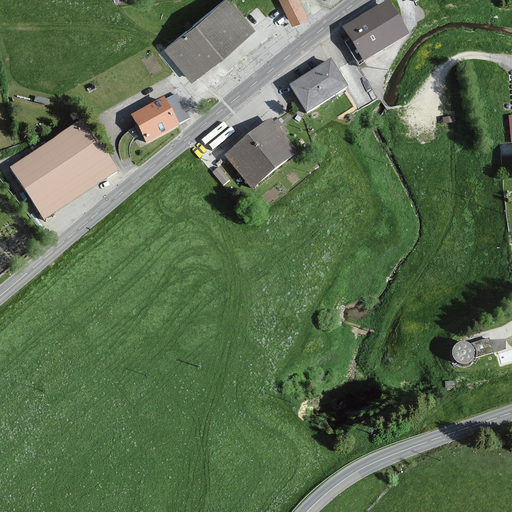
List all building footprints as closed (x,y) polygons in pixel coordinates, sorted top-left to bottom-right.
[(222,0),(165,47),(192,80),(255,28),(231,0),(222,0)] [(280,0),(292,23),(307,16),(299,0),(280,0)] [(343,29),(364,64),(409,38),(388,3),(343,29)] [(290,88),(306,114),(347,89),(331,63),(290,88)] [(132,117),(147,145),(179,128),(178,124),(189,118),(177,95),(165,102),(164,99),(132,117)] [(44,220),(118,172),(84,121),(11,169),(44,220)] [(248,140),(274,172),(297,154),(271,121),(248,140)] [(274,172),(248,140),(225,158),(252,191),(274,172)] [(219,168),(212,174),(222,186),(230,180),(219,168)] [(488,340),(469,345),(468,344),(462,343),(458,345),(455,348),(453,352),(453,357),(456,361),(459,363),(463,364),(467,364),(470,362),(472,359),(492,353),(488,340)]
